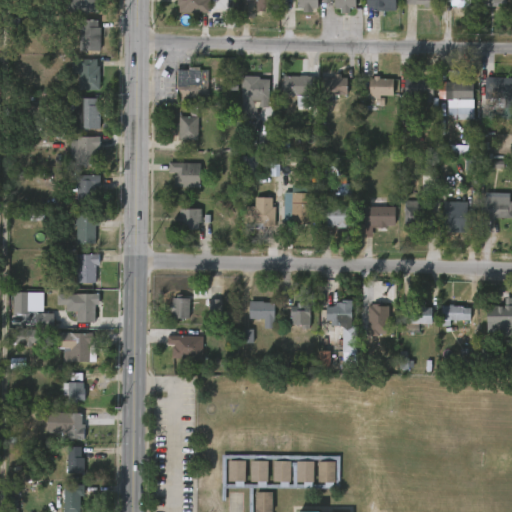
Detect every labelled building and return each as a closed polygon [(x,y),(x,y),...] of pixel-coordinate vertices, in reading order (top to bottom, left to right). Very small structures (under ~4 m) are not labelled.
[(99,0),(99,13),(68,12),(68,0),(99,0)] [(210,0),(210,13),(180,13),(180,6),(178,6),(178,0),(210,0)] [(270,0),(271,7),(261,7),(261,11),(254,11),(254,0),(270,0)] [(317,0),(317,7),(313,7),(313,11),(310,11),(310,12),(302,12),(302,8),(296,8),(296,0),(317,0)] [(354,0),(355,8),(349,7),(349,14),(339,14),(339,9),(333,9),(333,0),(328,0),(328,3),(321,3),(321,0),(354,0)] [(395,0),(395,9),(376,9),(371,8),(371,6),(364,6),(364,0),(395,0)] [(509,0),(509,9),(481,9),(481,0),(509,0)] [(102,27),(101,51),(80,50),(81,20),(98,21),(98,27),(102,27)] [(94,65),(94,67),(101,67),(100,92),(79,92),(79,74),(72,74),(72,62),(80,62),(80,59),(94,59),(94,65)] [(202,67),(202,70),(208,71),(208,98),(192,98),(191,105),(180,105),(180,90),(177,90),(177,71),(190,71),(190,67),(202,67)] [(342,75),(342,77),(349,77),(349,96),(323,95),(323,78),(336,79),(336,75),(342,75)] [(260,77),(260,79),(270,80),(270,99),(257,99),(257,120),(242,120),(243,76),(260,77)] [(308,76),(308,77),(316,77),(316,96),(285,96),(285,76),(308,76)] [(380,76),(380,79),(395,79),(395,96),(371,97),(370,79),(375,79),(375,76),(380,76)] [(470,77),(470,84),(475,84),(475,120),(459,120),(459,115),(449,115),(449,100),(447,100),(447,82),(454,82),(454,77),(470,77)] [(511,120),(494,120),(495,102),(486,101),(487,78),(511,78),(511,120)] [(421,79),(435,80),(435,99),(439,99),(439,108),(433,108),(433,103),(406,103),(406,79),(421,79)] [(95,98),(95,105),(100,105),(100,128),(81,128),(82,98),(95,98)] [(177,139),(177,116),(197,116),(196,139),(177,139)] [(94,165),(68,165),(68,140),(76,140),(76,136),(98,136),(97,147),(94,147),(94,165)] [(478,146),(478,158),(441,156),(442,145),(478,146)] [(475,160),(466,160),(466,176),(476,175),(475,160)] [(202,163),(201,189),(175,188),(176,176),(178,176),(178,173),(170,173),(170,163),(202,163)] [(101,176),(101,188),(94,188),(94,205),(78,205),(78,186),(77,186),(78,176),(101,176)] [(309,187),(308,194),(310,194),(308,225),(282,224),(283,209),(290,209),(291,186),(309,187)] [(500,202),(511,202),(511,218),(493,218),(493,222),(492,222),(491,233),(485,233),(485,202),(488,202),(489,195),(500,195),(500,202)] [(270,198),(269,207),(273,207),(272,226),(261,225),(261,229),(242,229),(243,223),(241,223),(241,206),(252,206),(253,197),(270,198)] [(386,197),(386,207),(395,207),(395,226),(388,226),(388,228),(376,228),(376,225),(362,225),(363,207),(367,207),(368,197),(386,197)] [(430,208),(429,229),(426,229),(426,233),(420,233),(420,230),(410,230),(411,226),(405,226),(406,201),(421,201),(421,208),(430,208)] [(466,202),(466,208),(473,208),(472,224),(465,224),(465,231),(441,231),(441,201),(466,202)] [(348,226),(348,228),(338,228),(338,226),(325,226),(325,207),(357,207),(357,226),(348,226)] [(203,220),(202,223),(199,223),(199,231),(181,231),(181,209),(203,210),(203,220)] [(96,226),(96,245),(78,245),(78,226),(75,226),(75,220),(78,220),(78,215),(100,215),(100,226),(96,226)] [(96,282),(78,282),(78,254),(100,255),(100,266),(96,266),(96,282)] [(511,302),(508,302),(508,308),(511,308),(511,323),(486,323),(486,302),(507,302),(507,290),(511,290),(511,302)] [(43,293),(13,293),(13,313),(43,313),(43,293)] [(96,304),(96,322),(77,322),(77,310),(70,310),(70,293),(100,293),(100,304),(96,304)] [(188,299),(187,319),(171,318),(171,312),(168,312),(169,304),(171,304),(171,298),(188,299)] [(221,300),(209,300),(209,315),(221,315),(221,300)] [(261,301),(261,302),(277,302),(277,316),(272,316),(272,328),(262,328),(262,318),(247,318),(247,301),(261,301)] [(305,302),(305,305),(310,305),(310,328),(302,328),(302,324),(290,324),(291,303),(305,302)] [(344,302),(353,303),(353,320),(338,320),(338,322),(335,322),(335,320),(328,320),(328,306),(340,305),(340,302),(344,302)] [(389,305),(368,304),(367,335),(388,336),(389,305)] [(455,304),(455,305),(472,307),(472,320),(443,319),(443,305),(455,304)] [(426,305),(426,307),(434,307),(433,323),(403,322),(403,309),(411,309),(411,307),(416,307),(416,305),(426,305)] [(53,328),(54,314),(35,313),(35,327),(53,328)] [(357,326),(356,353),(341,352),(342,326),(357,326)] [(9,345),(40,345),(40,328),(9,329),(9,345)] [(90,361),(64,361),(64,332),(94,332),(94,343),(90,343),(90,361)] [(203,336),(203,358),(173,357),(173,346),(175,346),(175,344),(168,343),(168,335),(203,336)] [(319,367),(329,368),(329,360),(319,359),(319,367)] [(84,373),(84,388),(86,388),(86,401),(69,400),(69,395),(63,395),(64,382),(71,381),(71,372),(84,373)] [(86,424),(86,439),(67,438),(68,412),(83,413),(83,424),(86,424)] [(244,431),(243,452),(242,451),(241,457),(233,457),(233,452),(226,452),(227,430),(244,431)] [(264,452),(264,457),(255,457),(255,452),(248,452),(249,430),(266,430),(266,452),(264,452)] [(290,431),(289,452),(287,452),(287,457),(278,457),(278,451),(272,451),(272,430),(290,431)] [(312,431),(312,452),(310,452),(310,458),(301,458),(301,452),(295,452),(295,431),(312,431)] [(82,458),(82,472),(65,472),(65,459),(64,459),(65,446),(88,447),(88,458),(82,458)] [(289,460),(289,481),(287,481),(287,486),(277,486),(277,481),(271,480),(271,459),(289,460)] [(313,460),(312,481),(311,481),(310,486),(301,486),(301,480),(294,480),(295,459),(313,460)] [(263,481),(263,486),(254,486),(254,481),(248,481),(248,460),(266,460),(266,481),(263,481)] [(331,481),(331,486),(322,486),(322,481),(316,481),(316,460),(333,460),(333,481),(331,481)] [(245,461),(228,461),(228,482),(245,482),(245,461)] [(216,489),(195,489),(195,472),(216,472),(216,489)] [(85,491),(85,496),(81,496),(81,511),(65,511),(65,484),(85,485),(85,491)] [(259,511),(253,511),(254,491),(271,491),(271,511),(259,511)] [(217,497),(216,511),(195,511),(195,496),(217,497)]
